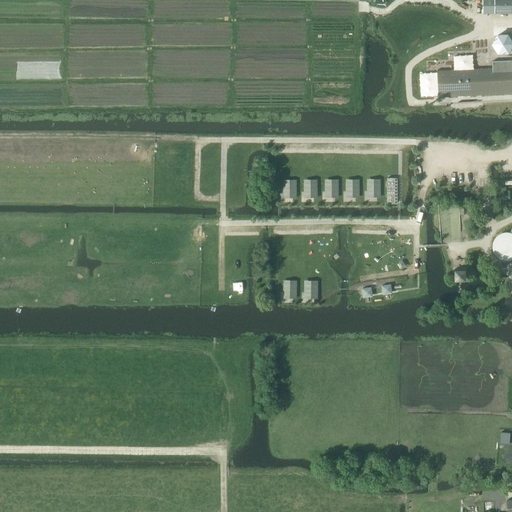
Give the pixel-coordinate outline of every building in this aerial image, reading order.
[(511,0),(482,0),(483,14),(511,13),(511,0)] [(487,54),(496,59),(505,54),(505,43),(496,37),(487,43),(487,54)] [(438,95),(439,97),(511,93),(511,67),(465,70),(448,71),(437,71),(438,95)] [(511,233),(509,232),(506,232),(504,233),(501,234),(499,235),(497,237),(496,239),(495,242),(495,244),(495,247),(496,249),(497,252),(498,254),(501,255),(503,256),(505,257),(508,257),(511,257),(511,256),(511,233)] [(391,284),(381,285),(382,295),(393,294),(391,284)] [(372,287),(362,288),(363,297),(373,296),(372,287)]
